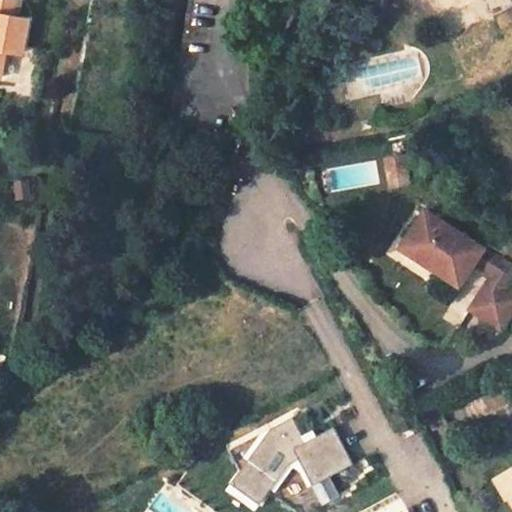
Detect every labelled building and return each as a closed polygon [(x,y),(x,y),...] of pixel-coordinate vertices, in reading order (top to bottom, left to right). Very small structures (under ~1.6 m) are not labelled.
[(19,46),(24,10),(8,7),(9,0),(0,0),(0,57),(3,43),(19,46)] [(408,153),(383,157),(388,190),(414,186),(408,153)] [(511,273),(511,262),(426,205),(402,242),(460,282),(476,259),(493,270),(471,304),(502,325),(511,309),(511,282),(508,279),(511,273)] [(332,473),(356,461),(336,423),(308,438),(295,414),(231,447),(242,467),(233,479),(262,500),(271,487),(298,507),(300,511),(315,511),(344,497),(332,473)] [(508,498),(510,497),(511,500),(511,467),(495,477),(508,498)]
